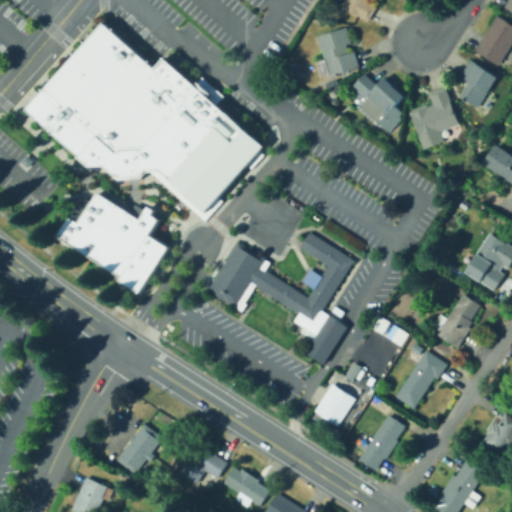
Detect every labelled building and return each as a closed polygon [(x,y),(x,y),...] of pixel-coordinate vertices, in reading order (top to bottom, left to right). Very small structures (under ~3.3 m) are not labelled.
[(371,0),(370,2),(378,6),(369,21),(359,14),(343,5),(337,0),(371,0)] [(511,0),(505,0),(502,7),(511,12),(511,0)] [(511,57),(509,62),(503,58),(499,65),(476,49),(498,15),(511,23),(511,57)] [(149,171),(143,171),(137,178),(115,179),(99,165),(84,166),(21,110),(100,22),(151,67),(160,57),(192,86),(199,77),(222,97),(214,106),(260,147),(258,150),(263,155),(251,168),(247,165),(218,197),(222,201),(205,220),(149,171)] [(330,77),(329,73),(321,76),(316,60),(324,57),(317,36),(348,26),(353,42),(347,44),(350,52),(355,50),(361,67),(330,77)] [(499,76),(479,108),(460,96),(470,81),(461,75),(472,59),(499,76)] [(366,73),(379,85),(386,77),(405,96),(397,104),(404,111),(401,114),(402,119),(390,132),(382,124),(380,126),(359,106),(365,99),(352,87),(366,73)] [(326,100),(322,92),(330,89),(327,84),(334,81),(336,87),(342,84),(345,91),(326,100)] [(451,100),(460,124),(441,130),(445,141),(424,149),(412,115),(411,116),(409,110),(428,103),(429,105),(434,104),(429,92),(446,86),(451,100)] [(497,144),(511,154),(511,180),(485,162),(497,144)] [(54,237),(81,195),(89,200),(94,193),(128,214),(135,204),(142,209),(144,205),(152,210),(150,214),(155,217),(143,236),(163,248),(134,293),(115,281),(117,277),(54,237)] [(309,268),(322,276),(328,267),(298,248),(310,231),(354,259),(321,310),(346,325),(321,364),(304,353),(315,335),(293,320),(299,311),(255,284),(238,310),(206,289),(237,242),(269,263),(265,269),(309,296),(314,288),(301,280),(309,268)] [(511,245),(511,263),(509,268),(505,265),(502,271),(506,274),(496,290),(467,272),(492,233),(511,245)] [(421,283),(418,288),(410,282),(413,277),(421,283)] [(482,304),(472,319),(474,321),(470,326),(472,327),(459,347),(438,333),(439,332),(432,327),(441,312),(448,317),(464,293),(482,304)] [(417,344),(410,356),(407,354),(415,343),(417,344)] [(423,350),(419,355),(414,352),(418,347),(423,350)] [(0,380),(11,380),(11,348),(0,348),(0,380)] [(449,363),(439,378),(436,376),(415,408),(396,396),(427,349),(449,363)] [(313,409),(330,382),(354,397),(336,424),(313,409)] [(511,415),(511,445),(507,442),(500,453),(483,442),(489,433),(487,432),(494,421),(496,423),(497,420),(499,422),(506,412),(511,415)] [(399,440),(387,459),(385,457),(377,469),(360,458),(390,414),(406,425),(397,439),(399,440)] [(136,473),(119,459),(147,422),(165,436),(153,452),(156,455),(151,461),(148,458),(136,473)] [(198,483),(181,472),(196,448),(202,452),(206,447),(229,462),(219,478),(207,470),(198,483)] [(486,472),(474,489),(483,495),(474,508),(465,502),(458,511),(444,511),(436,506),(445,492),(443,490),(454,473),(457,475),(467,459),(486,472)] [(261,505),(253,500),(249,505),(237,497),(241,491),(226,482),(236,466),(242,470),(243,468),(261,479),(259,481),(271,489),(261,505)] [(74,511),(75,511),(72,510),(88,476),(115,489),(110,500),(105,498),(98,511),(74,511)] [(211,489),(204,485),(208,479),(214,483),(211,489)] [(266,511),(278,492),(311,511),(266,511)]
